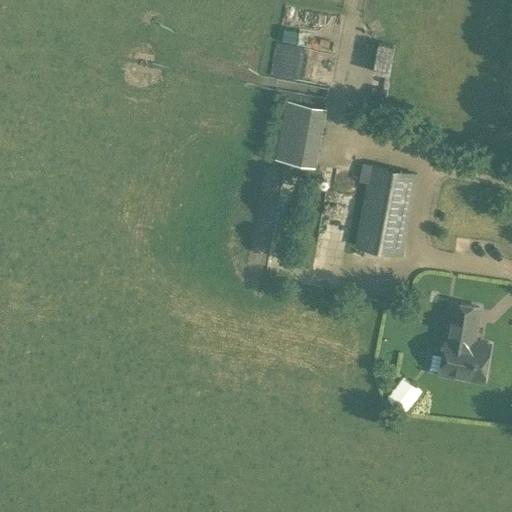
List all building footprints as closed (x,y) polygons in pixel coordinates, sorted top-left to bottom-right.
[(317,166),(328,107),(287,99),(276,158),(317,166)] [(417,172),(364,162),(360,181),(368,183),(356,244),(401,253),(417,172)] [(457,237),(455,251),(466,253),(468,239),(457,237)] [(483,379),(490,344),(473,341),(479,306),(454,301),(447,336),(446,336),(440,371),(483,379)] [(399,389),(388,402),(401,413),(412,400),(399,389)]
